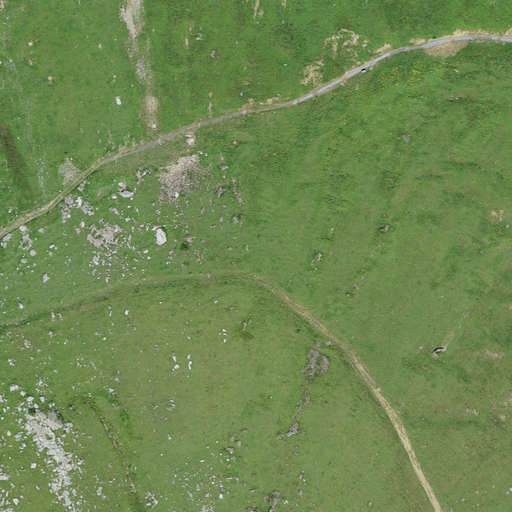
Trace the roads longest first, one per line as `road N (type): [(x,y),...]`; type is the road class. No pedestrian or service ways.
road 1 (track): [(440,511),(350,353),(265,280),(136,285),(0,327)]
road 2 (track): [(0,235),(102,161)]
